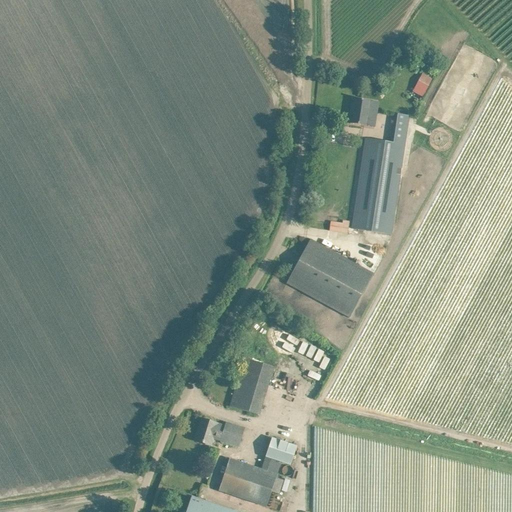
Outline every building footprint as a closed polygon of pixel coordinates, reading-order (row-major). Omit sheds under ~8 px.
[(426,76),(417,94),(428,100),(437,82),(426,76)] [(370,101),(354,99),(352,110),(353,110),(353,115),(351,115),(350,124),(367,126),(372,127),(373,118),(368,117),(370,101)] [(351,229),(391,235),(409,116),(397,114),(393,143),(365,139),(351,229)] [(349,318),(373,274),(310,240),(286,284),(349,318)] [(230,407),(259,416),(273,367),(244,359),(230,407)] [(224,429),(216,427),(217,424),(201,419),(194,441),(211,446),(213,438),(221,440),(220,442),(238,447),(244,428),(226,423),(224,429)] [(281,462),(290,465),(297,447),(272,438),(265,457),(261,469),(229,459),(226,458),(223,465),(227,466),(218,491),(266,507),(271,492),(279,495),(283,481),(276,478),(277,475),(281,462)] [(186,511),(234,511),(235,511),(191,497),(186,511)]
